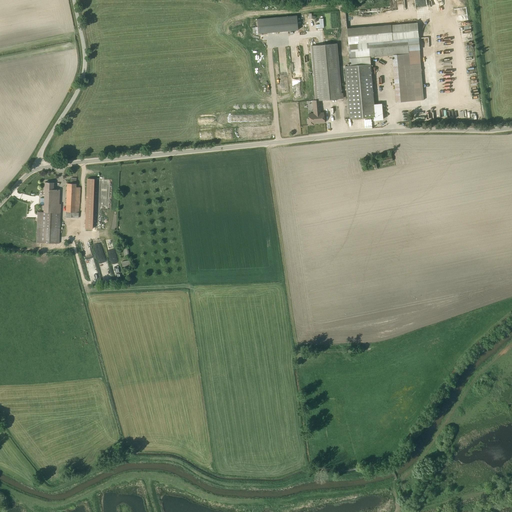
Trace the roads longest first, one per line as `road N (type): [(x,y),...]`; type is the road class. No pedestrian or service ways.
road 1 (tertiary): [(40,168),(366,132),(511,127)]
road 2 (unclassified): [(40,168),(40,152),(84,73),(73,0)]
road 3 (track): [(278,142),(269,39),(310,35)]
